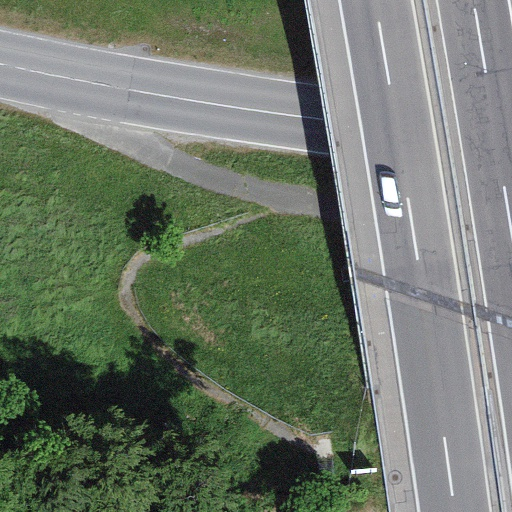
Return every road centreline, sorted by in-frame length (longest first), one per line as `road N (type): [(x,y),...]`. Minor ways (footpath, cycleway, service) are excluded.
road 1 (motorway): [(375,0),(461,511)]
road 2 (primary): [(0,63),(218,105),(511,135)]
road 3 (motorway): [(511,244),(473,0)]
road 4 (track): [(280,198),(149,149),(127,133),(97,84)]
